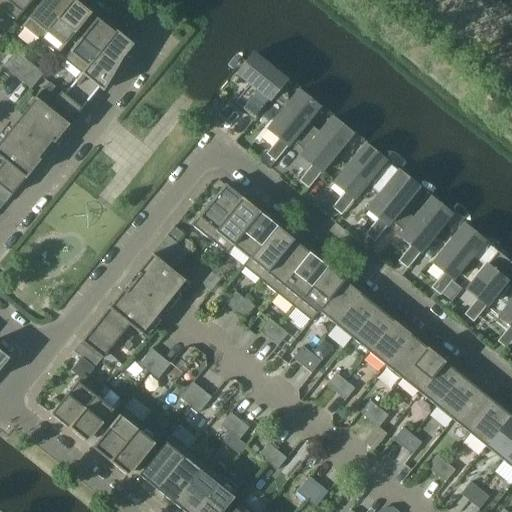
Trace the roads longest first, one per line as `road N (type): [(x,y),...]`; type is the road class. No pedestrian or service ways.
road 1 (residential): [(46,351),(198,166),(218,158),(241,164),(511,383)]
road 2 (residential): [(111,0),(160,39),(0,236)]
road 3 (unclassified): [(511,128),(350,0)]
road 4 (residential): [(130,511),(0,405)]
